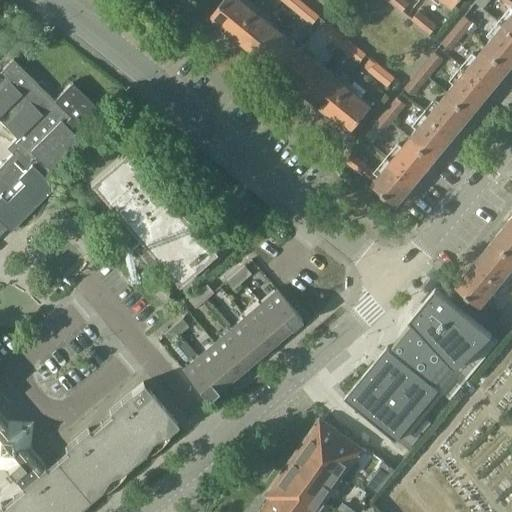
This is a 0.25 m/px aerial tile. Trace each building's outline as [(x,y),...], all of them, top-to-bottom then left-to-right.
[(242,0),(222,0),(210,16),(257,54),(278,29),(242,0)] [(299,0),(286,0),(285,1),(294,9),(301,1),(299,0)] [(409,3),(405,0),(396,0),(394,3),(403,10),(409,3)] [(301,1),(294,9),(303,16),(309,8),(301,1)] [(309,8),(303,16),(312,24),(318,15),(309,8)] [(418,11),(412,18),(421,25),(427,18),(418,11)] [(511,11),(484,46),(510,67),(511,64),(511,11)] [(465,16),(459,22),(467,29),(472,22),(465,16)] [(421,25),(430,33),(436,25),(427,18),(421,25)] [(459,22),(453,29),(461,36),(467,29),(459,22)] [(329,24),(322,32),(332,40),(339,32),(329,24)] [(278,29),(257,54),(303,92),(324,67),(278,29)] [(453,29),(448,36),(456,42),(461,36),(453,29)] [(332,40),(326,47),(334,54),(341,47),(347,39),(339,32),(332,40)] [(450,49),(456,42),(448,36),(442,43),(450,49)] [(347,39),(341,47),(350,54),(356,46),(347,39)] [(356,46),(350,54),(359,61),(365,54),(356,46)] [(484,46),(446,91),(472,113),(510,67),(484,46)] [(435,52),(427,61),(435,67),(442,58),(435,52)] [(370,58),(364,66),(376,76),(382,68),(370,58)] [(0,232),(6,227),(9,230),(54,186),(45,176),(50,171),(53,174),(84,143),(70,129),(94,105),(72,82),(54,100),(13,59),(0,71),(0,120),(16,137),(10,143),(16,149),(0,165),(0,232)] [(427,61),(420,70),(428,76),(435,67),(427,61)] [(324,67),(303,92),(350,131),(371,105),(324,67)] [(382,68),(376,76),(387,85),(394,77),(382,68)] [(420,70),(412,79),(420,85),(428,76),(420,70)] [(413,94),(420,85),(412,79),(405,88),(413,94)] [(446,91),(409,137),(435,158),(472,113),(446,91)] [(398,97),(392,104),(400,110),(406,104),(398,97)] [(392,104),(387,111),(395,117),(400,110),(392,104)] [(387,111),(381,117),(389,124),(395,117),(387,111)] [(383,131),(389,124),(381,117),(376,124),(383,131)] [(378,174),(371,182),(397,203),(435,158),(409,137),(378,174)] [(90,183),(178,285),(216,252),(127,150),(90,183)] [(345,161),(358,171),(365,163),(352,152),(345,161)] [(378,174),(365,163),(358,171),(371,182),(378,174)] [(511,210),(456,281),(484,303),(511,268),(511,210)] [(84,216),(77,222),(98,246),(104,240),(84,216)] [(244,265),(235,273),(241,280),(250,273),(244,265)] [(226,280),(232,288),(241,280),(235,273),(226,280)] [(162,304),(170,297),(154,279),(146,285),(162,304)] [(206,284),(199,290),(211,305),(218,299),(206,284)] [(194,307),(205,298),(199,290),(188,299),(194,307)] [(276,290),(260,303),(285,332),(301,318),(276,290)] [(260,303),(245,317),(271,348),(276,344),(275,344),(276,340),(285,332),(260,303)] [(245,317),(229,330),(253,358),(262,351),(267,352),(271,348),(245,317)] [(181,318),(172,326),(178,333),(187,326),(181,318)] [(163,333),(170,341),(178,333),(172,326),(163,333)] [(229,330),(214,343),(240,375),(245,371),(244,370),(244,366),(253,358),(229,330)] [(185,361),(196,353),(181,335),(170,344),(185,361)] [(198,356),(222,385),(231,377),(236,378),(240,375),(214,343),(198,356)] [(314,511),(360,450),(345,438),(359,420),(368,428),(413,372),(385,348),(323,423),(321,421),(266,494),(271,498),(261,511),(259,511),(314,511)] [(206,398),(222,385),(198,356),(182,370),(206,398)] [(0,511),(65,511),(74,505),(78,506),(79,506),(98,489),(98,485),(118,468),(122,468),(122,469),(142,452),(142,447),(162,431),(166,431),(166,432),(177,423),(142,382),(108,410),(111,413),(89,431),(87,428),(64,448),(67,451),(46,469),(43,466),(41,467),(24,447),(25,438),(30,438),(31,422),(7,420),(9,402),(0,391),(0,511)] [(428,416),(422,423),(429,429),(436,422),(428,416)]
